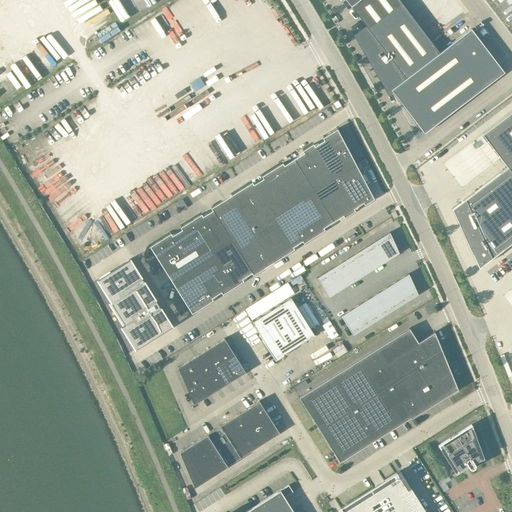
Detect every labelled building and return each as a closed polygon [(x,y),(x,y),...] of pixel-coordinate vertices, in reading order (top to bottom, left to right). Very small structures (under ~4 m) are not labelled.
[(399,0),(345,0),(367,27),(356,35),(389,92),(391,90),(393,93),(424,133),(504,72),(471,29),(439,53),(399,0)] [(507,167),(452,209),(478,268),(511,241),(511,110),(482,134),(507,167)] [(252,182),(211,208),(213,210),(233,242),(252,272),(253,275),(294,249),(293,247),(302,241),(304,243),(325,230),(323,228),(343,216),(344,218),(355,211),(354,209),(363,203),(365,205),(374,199),(337,129),(322,138),(324,140),(314,146),(313,144),(302,151),(303,153),(284,165),(282,163),(261,176),(263,178),(253,184),(252,182)] [(156,243),(150,246),(154,254),(187,306),(189,310),(192,314),(213,300),(211,298),(221,292),(222,295),(243,281),(242,279),(252,272),(250,269),(233,242),(213,210),(203,216),(201,214),(196,217),(180,227),(182,230),(172,236),(171,233),(156,243)] [(385,262),(399,253),(389,232),(373,243),(377,250),(385,262)] [(385,262),(377,250),(373,243),(363,248),(375,268),(385,262)] [(366,273),(375,268),(363,248),(354,254),(366,273)] [(357,279),(366,273),(354,254),(345,260),(357,279)] [(130,259),(99,278),(113,301),(111,302),(125,324),(123,325),(137,348),(172,326),(130,259)] [(347,285),(357,279),(345,260),(335,266),(347,285)] [(338,291),(347,285),(335,266),(326,272),(338,291)] [(329,297),(338,291),(326,272),(317,278),(329,297)] [(408,300),(418,294),(408,273),(396,281),(408,300)] [(399,306),(408,300),(396,281),(387,287),(399,306)] [(390,312),(399,306),(387,287),(378,293),(390,312)] [(381,318),(390,312),(378,293),(369,298),(381,318)] [(258,334),(265,344),(273,357),(275,360),(284,355),(283,354),(314,335),(290,298),(252,322),(259,333),(258,334)] [(371,323),(381,318),(369,298),(359,304),(371,323)] [(362,329),(371,323),(359,304),(350,310),(362,329)] [(353,335),(362,329),(350,310),(341,316),(353,335)] [(398,337),(300,399),(339,462),(447,395),(453,391),(457,388),(442,351),(443,350),(435,332),(407,351),(398,337)] [(224,339),(178,370),(193,405),(245,372),(224,339)] [(259,401),(182,449),(197,485),(279,433),(259,401)] [(473,461),(483,457),(471,424),(438,445),(455,473),(461,469),(467,465),(468,467),(468,468),(469,468),(470,468),(470,469),(471,469),(472,469),(473,468),(474,468),(474,467),(475,466),(475,465),(474,464),(473,461)] [(425,511),(399,470),(340,508),(342,511),(425,511)] [(289,485),(244,511),(293,511),(284,497),(293,491),(289,485)]
